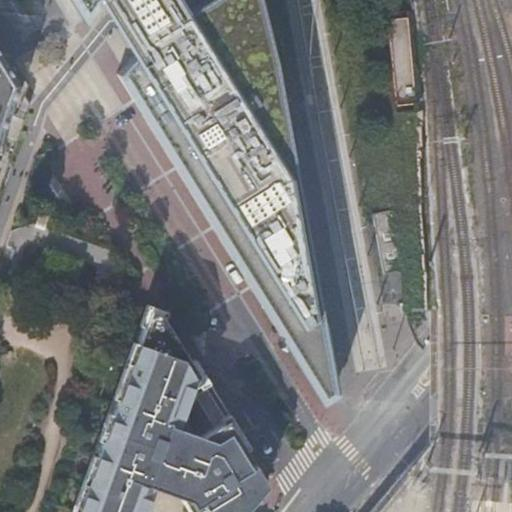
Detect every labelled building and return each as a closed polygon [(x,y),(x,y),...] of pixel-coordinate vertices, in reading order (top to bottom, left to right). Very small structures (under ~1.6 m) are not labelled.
[(69,0),(80,18),(93,0),(95,0),(109,22),(132,59),(115,74),(133,102),(153,135),(319,400),(332,392),(325,351),(299,210),(272,62),(256,0),(202,0),(184,11),(177,0),(69,0)] [(0,182),(26,113),(19,111),(21,104),(24,96),(8,71),(3,63),(0,57),(0,182)] [(388,210),(371,213),(382,273),(399,270),(388,210)] [(79,259),(46,248),(38,271),(71,282),(79,259)] [(75,511),(74,511),(142,511),(152,486),(157,488),(161,490),(178,496),(188,511),(242,511),(247,507),(266,485),(264,482),(225,419),(199,435),(174,426),(169,424),(172,414),(179,417),(190,387),(201,380),(159,314),(147,310),(135,342),(131,341),(110,397),(115,399),(95,455),(90,454),(70,510),(75,511)]
